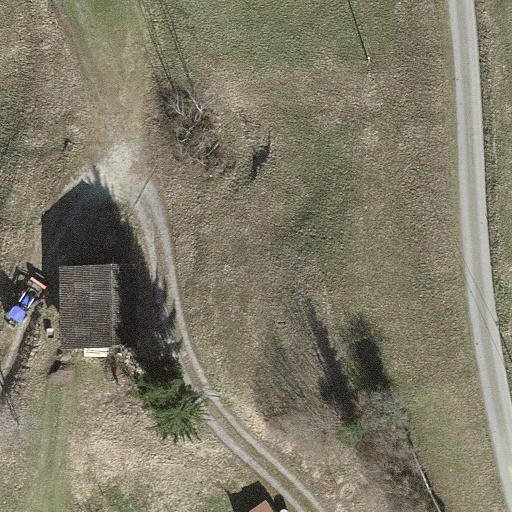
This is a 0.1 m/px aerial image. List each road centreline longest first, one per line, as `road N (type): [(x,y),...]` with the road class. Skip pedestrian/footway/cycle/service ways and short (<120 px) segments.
road 1 (track): [(0,324),(26,252),(79,196),(136,172),(177,337),(200,388),(232,433),(313,511)]
road 2 (unclassified): [(511,472),(482,303),(457,0)]
road 3 (track): [(136,172),(63,0)]
